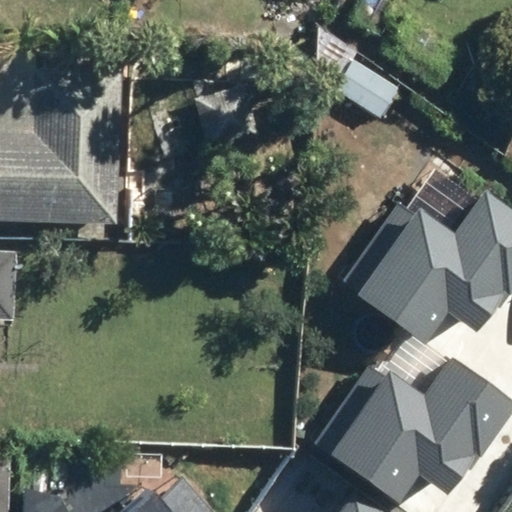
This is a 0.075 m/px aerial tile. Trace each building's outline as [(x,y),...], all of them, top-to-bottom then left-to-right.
[(381,34),(399,0),(357,0),(349,17),(381,34)] [(124,55),(0,49),(0,214),(117,219),(124,55)] [(494,232),(421,177),(362,255),(434,310),(494,232)] [(17,242),(0,240),(0,313),(14,314),(17,242)] [(440,370),(387,336),(329,418),(351,433),(321,476),(370,510),(368,511),(484,511),(506,481),(481,464),(498,440),(426,391),(440,370)] [(219,511),(174,458),(114,511),(219,511)]
